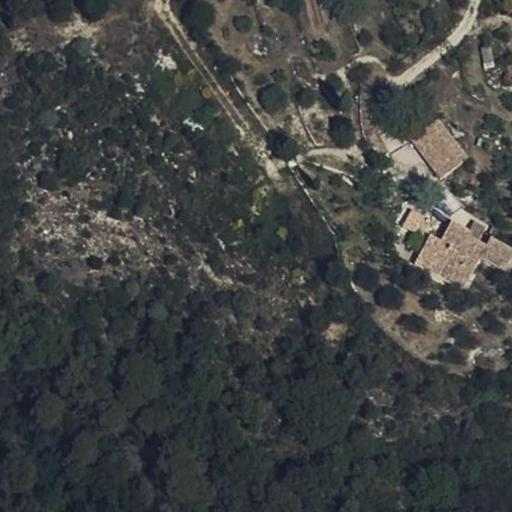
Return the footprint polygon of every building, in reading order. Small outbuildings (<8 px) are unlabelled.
[(410,143),(441,180),(471,156),(439,118),(410,143)] [(412,215),(402,229),(418,242),(424,246),(426,244),(434,232),(412,215)] [(434,275),(427,284),(456,306),(479,277),(501,294),(511,278),(511,275),(492,260),(486,267),(478,262),(470,255),(473,251),(471,250),(455,237),(441,256),(432,248),(420,264),(434,275)] [(479,241),(471,250),(473,251),(470,255),(478,262),(488,248),(479,241)] [(418,242),(408,255),(420,264),(432,248),(426,244),(424,246),(418,242)] [(434,275),(420,264),(413,273),(427,284),(434,275)]
